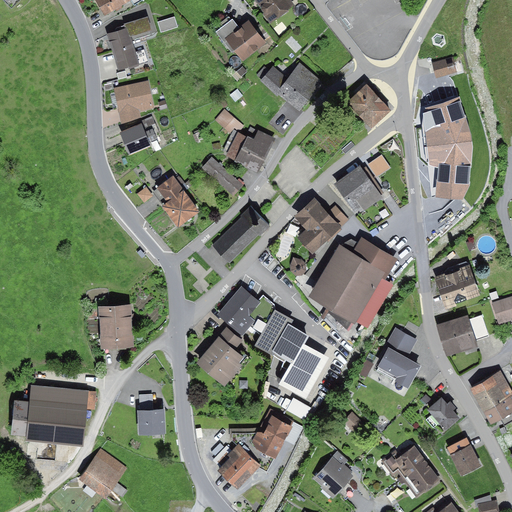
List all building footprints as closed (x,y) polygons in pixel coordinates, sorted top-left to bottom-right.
[(5,0),(8,2),(6,4),(11,9),(20,0),(5,0)] [(141,0),(95,0),(105,17),(131,1),(134,6),(142,2),(141,0)] [(254,0),(262,9),(261,12),(271,24),(294,6),(288,0),(254,0)] [(116,33),(107,35),(112,52),(133,46),(131,38),(152,32),(148,18),(123,25),(124,27),(117,29),(116,30),(115,31),(116,33)] [(175,18),(158,23),(161,34),(178,28),(175,18)] [(226,40),(239,30),(232,21),(216,34),(223,42),(226,40)] [(239,30),(226,40),(243,62),(266,44),(249,22),(239,30)] [(135,52),(133,46),(112,52),(117,72),(148,63),(144,50),(135,52)] [(453,58),(432,64),(436,79),(457,73),(453,58)] [(288,80),(277,93),(300,112),(324,83),(301,64),(288,80)] [(277,93),(288,80),(273,67),(270,71),(265,66),(257,75),(277,93)] [(242,67),(236,72),(241,78),(247,73),(242,67)] [(149,82),(114,89),(118,110),(153,103),(149,82)] [(391,113),(366,86),(347,104),(372,131),(391,113)] [(238,90),(230,96),(236,103),(243,97),(238,90)] [(457,112),(450,91),(439,95),(446,116),(457,112)] [(153,103),(118,110),(121,124),(141,118),(140,112),(154,109),(153,103)] [(225,109),(215,120),(229,133),(235,126),(241,131),(245,126),(225,109)] [(446,116),(416,124),(424,155),(471,142),(462,111),(457,112),(446,116)] [(138,122),(139,127),(142,125),(145,132),(153,129),(156,137),(160,135),(152,117),(138,122)] [(139,127),(120,135),(129,156),(151,147),(149,144),(157,140),(156,137),(153,129),(145,132),(142,125),(139,127)] [(235,164),(259,175),(276,140),(249,127),(245,137),(238,134),(229,153),(226,158),(235,162),(235,164)] [(224,151),(229,153),(238,134),(233,132),(224,151)] [(200,133),(193,136),(196,143),(203,140),(200,133)] [(446,150),(432,154),(435,165),(431,166),(434,176),(451,172),(446,150)] [(238,181),(212,158),(202,168),(234,197),(246,184),(240,179),(238,181)] [(363,170),(360,167),(334,186),(353,214),(380,195),(363,170)] [(366,168),(363,170),(380,195),(384,193),(366,168)] [(467,168),(461,170),(464,177),(469,174),(467,168)] [(179,176),(175,180),(184,192),(189,189),(179,176)] [(174,178),(154,193),(164,207),(162,209),(178,230),(200,214),(184,192),(175,180),(174,178)] [(150,198),(147,193),(141,197),(145,202),(150,198)] [(446,193),(433,196),(435,206),(448,202),(446,193)] [(315,200),(294,219),(306,232),(298,240),(313,256),(342,230),(341,228),(327,213),(315,200)] [(336,206),(327,213),(341,228),(349,220),(336,206)] [(250,208),(214,246),(231,263),(257,236),(260,238),(270,227),(250,208)] [(343,248),(340,247),(309,300),(355,327),(357,324),(382,279),(386,281),(398,261),(362,239),(358,244),(352,240),(345,243),(343,248)] [(302,260),(293,258),(290,265),(290,271),(297,277),(303,277),(307,272),(306,265),(302,260)] [(470,268),(435,280),(446,312),(457,308),(457,305),(480,297),(470,268)] [(382,279),(357,324),(367,330),(393,285),(386,281),(382,279)] [(242,288),(218,317),(243,336),(251,328),(261,337),(275,312),(275,305),(263,296),(258,302),(242,288)] [(511,297),(492,304),(498,325),(511,321),(511,297)] [(131,307),(98,308),(101,351),(134,349),(131,307)] [(293,322),(275,312),(261,337),(256,347),(291,366),(280,386),(307,401),(329,360),(306,348),(312,338),(291,326),(293,322)] [(482,316),(468,321),(475,341),(488,337),(482,316)] [(467,317),(437,327),(446,358),(477,348),(475,341),(468,321),(467,317)] [(418,340),(395,328),(385,348),(388,350),(378,369),(398,379),(396,384),(409,391),(421,368),(407,361),(418,340)] [(227,329),(219,339),(235,352),(243,342),(227,329)] [(219,339),(197,366),(224,389),(242,367),(239,364),(243,359),(235,352),(219,339)] [(366,361),(358,374),(367,378),(374,365),(366,361)] [(470,391),(484,415),(511,399),(511,392),(500,373),(470,391)] [(96,394),(32,389),(31,404),(14,402),(11,437),(27,439),(26,443),(84,448),(88,409),(94,410),(96,394)] [(426,395),(422,400),(427,405),(431,400),(426,395)] [(153,412),(153,396),(140,396),(141,412),(153,412)] [(447,404),(441,399),(427,411),(433,418),(438,424),(446,432),(460,420),(454,412),(457,409),(450,402),(447,404)] [(511,399),(484,415),(491,426),(501,420),(505,427),(511,422),(511,399)] [(296,404),(291,414),(304,421),(309,411),(296,404)] [(295,422),(271,410),(264,422),(270,425),(269,426),(264,435),(232,435),(232,442),(237,447),(239,446),(262,467),(260,469),(268,474),(285,441),(295,422)] [(141,412),(138,412),(139,438),(165,436),(164,411),(153,412),(141,412)] [(353,414),(344,424),(355,435),(365,425),(353,414)] [(438,424),(433,418),(427,422),(433,428),(438,424)] [(304,428),(295,422),(285,441),(294,446),(304,428)] [(230,435),(232,435),(264,435),(269,426),(262,424),(260,429),(249,430),(230,430),(230,435)] [(467,438),(449,448),(453,456),(471,447),(467,438)] [(227,446),(213,461),(221,469),(231,459),(228,456),(232,451),(227,446)] [(262,467),(239,446),(237,447),(232,451),(228,456),(231,459),(221,469),(218,473),(238,492),(260,469),(262,467)] [(453,456),(450,457),(461,478),(482,468),(471,447),(453,456)] [(396,451),(381,462),(392,477),(398,473),(401,477),(398,479),(400,482),(426,463),(414,448),(401,458),(396,451)] [(127,468),(100,450),(79,481),(106,500),(112,491),(127,468)] [(349,461),(338,452),(313,480),(335,499),(339,494),(348,484),(354,477),(351,475),(353,472),(344,465),(349,461)] [(426,463),(400,482),(402,485),(405,483),(417,498),(440,481),(426,463)] [(128,492),(118,484),(112,491),(122,499),(128,492)] [(355,491),(348,484),(339,494),(346,500),(355,491)] [(478,502),(491,499),(490,493),(475,498),(476,506),(479,505),(478,502)] [(433,505),(423,511),(460,511),(462,511),(451,497),(436,508),(433,505)] [(491,499),(478,502),(479,505),(480,511),(499,511),(497,498),(491,499)]
